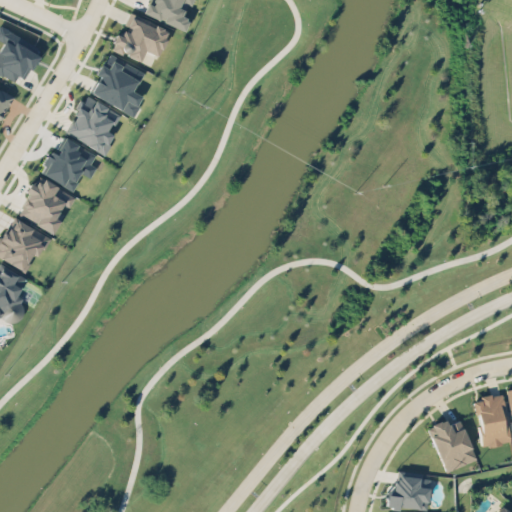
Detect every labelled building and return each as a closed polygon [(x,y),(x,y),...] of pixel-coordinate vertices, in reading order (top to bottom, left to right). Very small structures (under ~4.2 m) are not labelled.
[(191,0),(148,0),(143,13),(185,30),(189,19),(181,15),(186,3),(190,5),(191,0)] [(139,60),(143,50),(157,55),(168,29),(129,13),(123,25),(126,26),(122,36),(116,33),(110,48),(139,60)] [(0,74),(13,81),(16,75),(23,78),(40,47),(0,25),(0,40),(2,41),(0,45),(0,74)] [(142,71),(106,52),(95,74),(98,75),(89,93),(132,114),(141,95),(132,90),(142,71)] [(0,116),(12,95),(0,88),(0,116)] [(118,113),(84,94),(63,131),(102,153),(113,134),(107,131),(118,113)] [(94,153),(63,136),(54,153),(48,150),(41,164),(44,165),(40,173),(70,189),(80,172),(89,177),(95,166),(89,163),(94,153)] [(50,232),(65,205),(67,207),(74,196),(38,176),(33,184),(29,182),(24,191),(27,193),(16,213),(50,232)] [(0,236),(0,257),(22,271),(33,253),(37,255),(48,237),(12,216),(0,236)] [(0,316),(3,316),(4,322),(25,318),(15,270),(0,272),(0,316)] [(509,441),(502,392),(478,396),(479,399),(471,400),(473,414),(476,414),(481,445),(509,441)] [(426,425),(444,470),(475,458),(459,419),(445,425),(443,419),(426,425)] [(428,477),(422,477),(422,472),(395,470),(395,485),(386,484),(384,506),(426,509),(428,477)]
